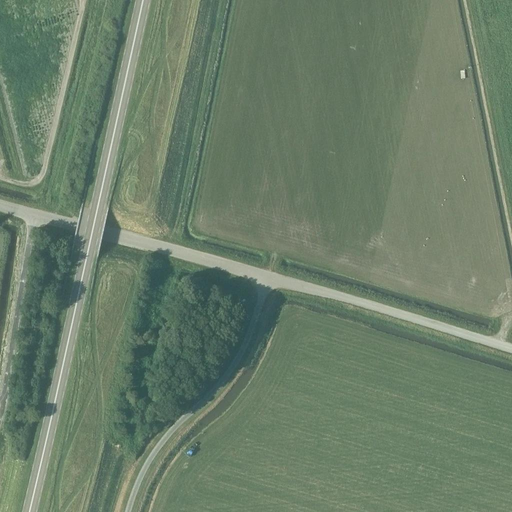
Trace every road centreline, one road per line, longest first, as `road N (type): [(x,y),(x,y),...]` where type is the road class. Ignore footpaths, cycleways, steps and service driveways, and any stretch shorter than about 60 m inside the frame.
road 1 (unclassified): [(511,350),(0,205)]
road 2 (primary): [(30,511),(142,0)]
